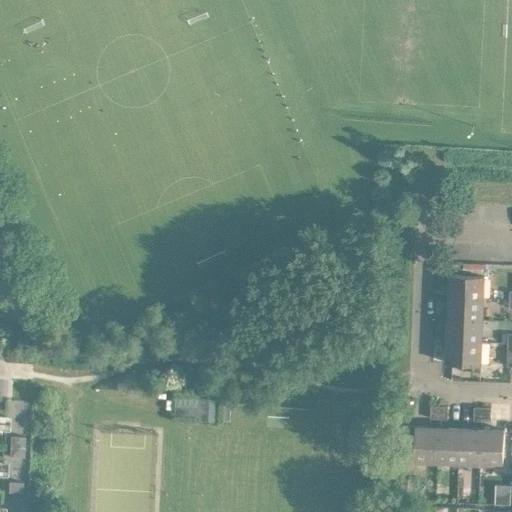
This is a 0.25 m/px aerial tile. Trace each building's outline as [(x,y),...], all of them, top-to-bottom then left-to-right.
[(464,262),(463,274),(483,275),(484,263),(464,262)] [(450,274),(449,297),(483,298),(484,275),(483,275),(463,274),(450,274)] [(449,297),(448,318),(482,320),(483,298),(449,297)] [(448,318),(447,340),(482,341),(482,320),(448,318)] [(482,341),(447,340),(446,363),(481,364),(482,341)] [(430,418),(439,418),(439,406),(430,405),(430,418)] [(439,406),(439,418),(447,419),(448,406),(439,406)] [(473,420),(482,420),(482,407),(474,407),(473,420)] [(482,407),(482,420),(491,421),(491,408),(482,407)] [(414,461),(437,462),(438,427),(415,426),(414,461)] [(437,462),(459,462),(460,428),(438,427),(437,462)] [(459,462),(480,463),(482,429),(460,428),(459,462)] [(482,429),(480,463),(503,464),(504,430),(482,429)] [(10,436),(10,446),(24,447),(25,437),(10,436)] [(24,447),(10,446),(9,456),(24,457),(24,447)] [(8,492),(22,492),(23,482),(8,481),(8,492)] [(496,485),(495,504),(510,505),(510,497),(510,485),(496,485)]
